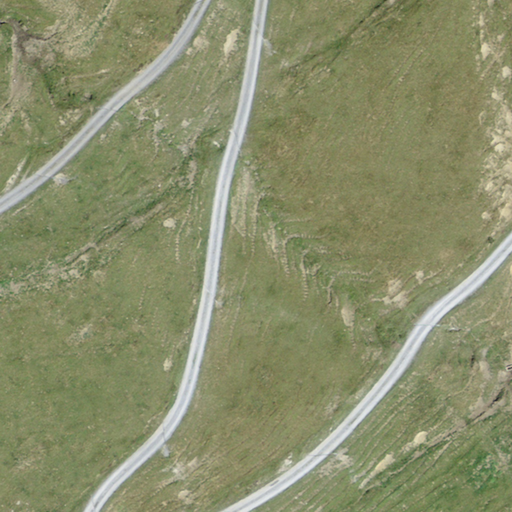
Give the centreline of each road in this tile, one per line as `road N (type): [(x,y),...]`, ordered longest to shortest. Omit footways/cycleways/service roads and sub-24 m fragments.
road 1 (track): [(90,511),(104,486),(164,433),(181,406),(262,0)]
road 2 (track): [(511,242),(430,320),(332,446),(291,481),(234,511)]
road 3 (track): [(203,0),(173,50),(70,152),(0,205)]
